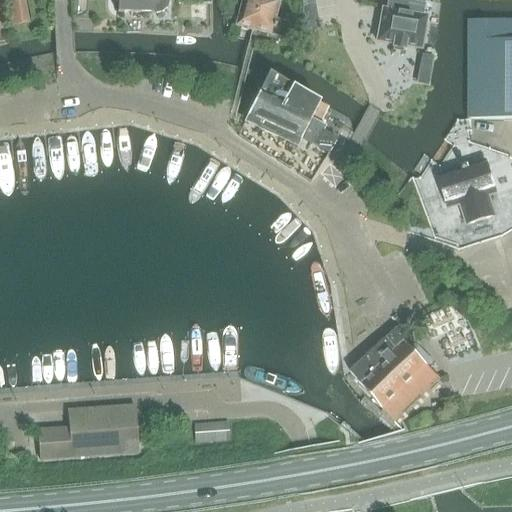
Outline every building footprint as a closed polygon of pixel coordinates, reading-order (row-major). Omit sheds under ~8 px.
[(117,0),(117,13),(152,14),(155,14),(162,13),(166,8),(169,2),(168,0),(117,0)] [(274,0),(242,0),(235,28),(285,40),(288,26),(274,22),(278,3),(274,2),(274,0)] [(9,4),(13,27),(28,24),(24,2),(9,4)] [(382,10),(377,42),(393,45),(392,49),(404,51),(404,47),(420,49),(426,18),(421,17),(423,5),(406,2),(404,14),(382,10)] [(511,21),(470,21),(469,119),(511,119),(511,21)] [(269,74),(248,116),(300,140),(328,154),(336,139),(308,125),(318,104),(269,74)] [(463,170),(439,178),(449,209),(463,204),(466,212),(463,213),(467,226),(495,217),(488,196),(496,194),(486,163),(468,169),(467,166),(462,168),(463,170)] [(351,373),(386,408),(398,421),(440,380),(428,368),(406,344),(408,342),(398,330),(387,341),(386,340),(351,373)] [(38,431),(40,461),(138,454),(134,407),(68,412),(69,429),(38,431)] [(195,424),(194,441),(226,442),(226,424),(195,424)]
